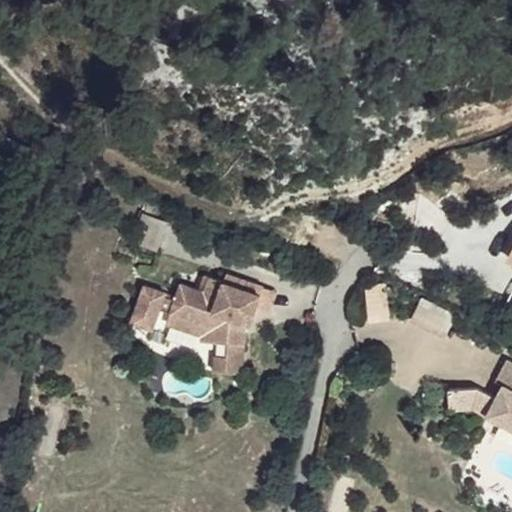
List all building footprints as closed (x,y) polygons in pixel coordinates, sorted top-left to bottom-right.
[(143,211),(133,241),(158,249),(168,219),(143,211)] [(145,281),(133,318),(153,325),(161,305),(172,309),(215,324),(214,338),(230,339),(229,353),(217,352),(216,367),(244,370),(247,319),(251,320),(258,302),(264,283),(228,270),(226,278),(211,273),(206,288),(200,286),(182,280),(179,288),(176,287),(173,295),(165,292),(166,288),(145,281)] [(211,273),(206,270),(200,286),(206,288),(211,273)] [(278,288),(264,283),(258,302),(272,306),(278,288)] [(458,315),(424,298),(413,321),(447,338),(458,315)] [(215,324),(172,309),(169,320),(203,332),(203,337),(214,338),(215,324)] [(498,399),(489,417),(511,428),(511,362),(510,361),(497,383),(504,387),(498,399)] [(478,389),(450,390),(451,410),(475,409),(489,417),(498,399),(478,389)]
